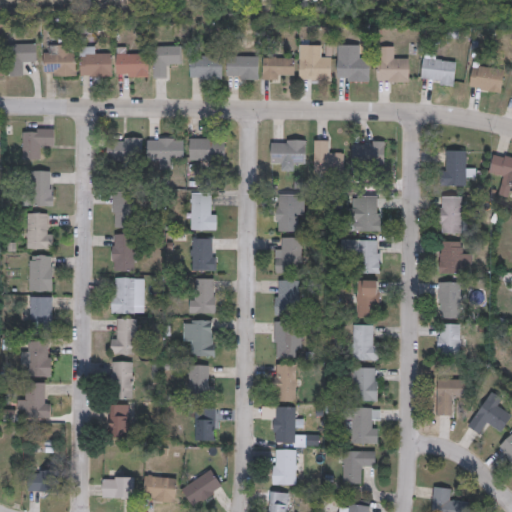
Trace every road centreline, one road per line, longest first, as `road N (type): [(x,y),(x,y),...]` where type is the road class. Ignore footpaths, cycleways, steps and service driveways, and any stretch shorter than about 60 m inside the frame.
road 1 (residential): [(0,106),(413,113),(511,129)]
road 2 (residential): [(84,108),(80,511)]
road 3 (residential): [(252,109),(238,511)]
road 4 (residential): [(413,113),(405,511)]
road 5 (residential): [(409,445),(454,446),(511,504)]
